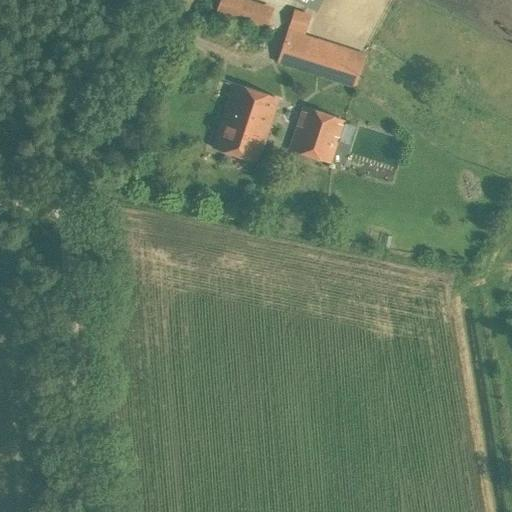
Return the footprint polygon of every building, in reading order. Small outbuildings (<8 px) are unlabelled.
[(295,0),(315,11),(321,0),(295,0)] [(354,87),(364,56),(287,32),(278,62),(354,87)] [(257,164),(278,100),(232,86),(211,150),(257,164)] [(330,163),(344,121),(301,108),(288,150),(330,163)] [(356,153),(399,167),(407,138),(365,125),(356,153)]
